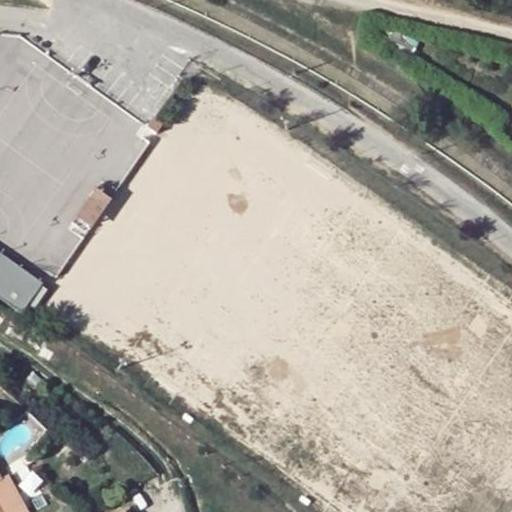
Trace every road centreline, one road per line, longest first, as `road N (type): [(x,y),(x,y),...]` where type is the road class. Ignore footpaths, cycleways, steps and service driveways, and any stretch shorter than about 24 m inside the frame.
road 1 (residential): [(111,3),(196,29),(395,133),(511,225)]
road 2 (residential): [(511,35),(378,0)]
road 3 (residential): [(0,14),(77,28),(102,20),(111,3)]
